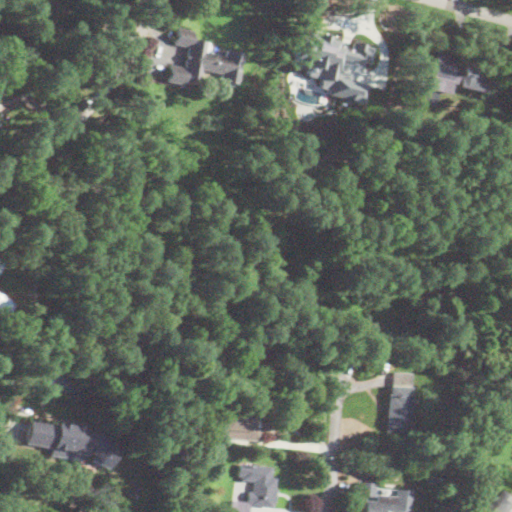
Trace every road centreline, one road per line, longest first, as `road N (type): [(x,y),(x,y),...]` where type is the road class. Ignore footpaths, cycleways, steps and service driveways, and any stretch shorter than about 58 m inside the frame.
road 1 (residential): [(436,0),(155,9),(104,94),(0,179)]
road 2 (residential): [(329,511),(341,359)]
